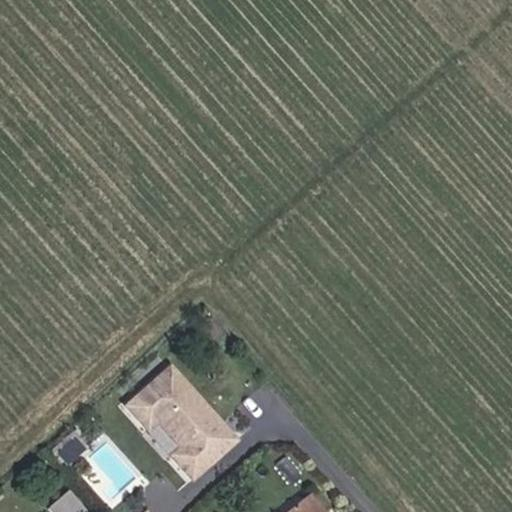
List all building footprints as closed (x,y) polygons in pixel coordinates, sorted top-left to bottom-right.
[(185,389),(163,365),(150,377),(172,401),(185,389)] [(210,415),(185,389),(172,401),(150,377),(119,406),(141,429),(150,420),(174,445),(164,454),(186,478),(223,444),(203,422),(210,415)] [(230,438),(210,415),(203,422),(223,444),(230,438)] [(68,470),(86,453),(73,437),(55,454),(68,470)] [(326,511),(311,494),(288,511),(326,511)] [(83,511),(71,497),(54,511),(83,511)]
